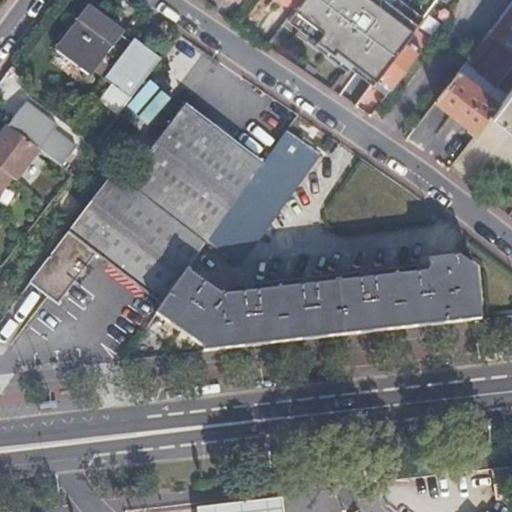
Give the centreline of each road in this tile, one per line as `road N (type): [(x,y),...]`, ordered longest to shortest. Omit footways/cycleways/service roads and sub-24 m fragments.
road 1 (unknown): [(460,201),(426,219),(338,230),(310,221),(310,208),(318,190),(379,141),(475,8)]
road 2 (residential): [(511,240),(168,0)]
road 3 (primary): [(0,461),(273,418)]
road 4 (primary): [(273,418),(0,437)]
road 5 (primary): [(511,390),(370,407)]
